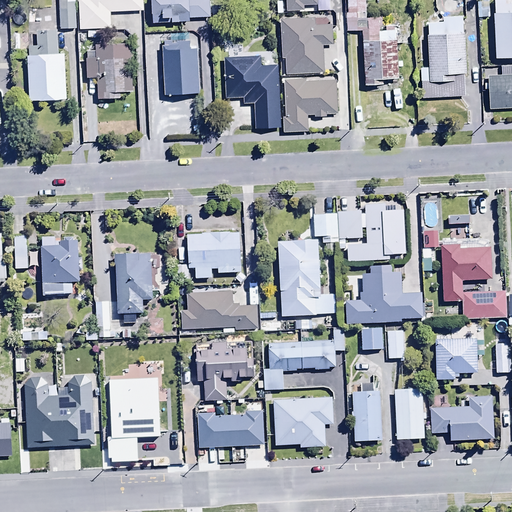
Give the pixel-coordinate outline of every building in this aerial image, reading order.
[(74,0),(58,0),(59,29),(75,29),(74,0)] [(111,29),(110,13),(143,11),(142,0),(77,0),(78,30),(111,29)] [(190,19),(209,19),(209,2),(214,2),(214,0),(150,0),(151,22),(190,22),(190,19)] [(285,0),(286,11),(300,11),(300,13),(304,13),(304,6),(317,6),(316,0),(285,0)] [(346,33),(361,32),(365,86),(382,85),(382,80),(399,79),(395,25),(383,25),(382,19),(365,20),(364,0),(345,0),(347,14),(345,14),(346,33)] [(489,18),(487,0),(480,0),(481,18),(489,18)] [(511,0),(493,0),(494,13),(492,13),(495,58),(511,56),(511,0)] [(211,6),(211,19),(222,18),(222,6),(211,6)] [(465,97),(463,17),(441,18),(441,22),(427,23),(428,67),(419,67),(419,82),(421,82),(422,99),(465,97)] [(284,58),(284,74),(324,73),(323,45),(332,45),(332,25),(314,25),(314,19),(280,19),(280,58),(284,58)] [(64,99),(63,53),(57,53),(57,30),(36,31),(36,47),(28,47),(28,100),(64,99)] [(163,44),(161,44),(163,93),(199,92),(197,44),(189,44),(189,35),(169,35),(169,40),(163,40),(163,44)] [(95,51),(86,51),(86,77),(97,77),(97,98),(116,98),(116,92),(133,92),(133,46),(125,46),(125,43),(95,43),(95,51)] [(260,57),(224,58),(225,98),(242,97),(243,105),(254,104),(254,129),(280,128),(279,66),(260,66),(260,57)] [(511,65),(500,67),(501,75),(488,76),(490,110),(511,108),(511,65)] [(335,78),(283,80),(284,117),(282,117),(282,133),(307,133),(307,115),(314,115),(314,117),(325,117),(325,113),(336,113),(335,78)] [(338,213),(339,240),(339,242),(339,250),(345,250),(344,240),(361,239),(360,228),(365,228),(365,244),(346,245),(347,263),(389,261),(388,257),(405,256),(403,210),(394,211),(394,207),(384,208),(384,205),(363,206),(364,216),(361,216),(360,212),(338,213)] [(339,242),(339,240),(338,213),(313,214),(314,238),(322,238),(322,244),(325,243),(325,252),(335,252),(334,243),(339,242)] [(239,233),(186,235),(188,268),(195,268),(195,279),(212,279),(211,269),(217,269),(217,273),(241,272),(239,233)] [(26,237),(13,238),(14,271),(27,271),(26,237)] [(55,239),(41,239),(43,296),(72,296),(72,282),(79,281),(78,240),(72,240),(72,237),(62,238),(62,242),(55,242),(55,239)] [(317,240),(277,242),(280,318),(315,317),(314,299),(320,299),(319,262),(318,262),(317,240)] [(486,240),(440,241),(442,302),(461,302),(461,321),(506,319),(505,293),(462,295),(461,281),(491,280),(489,247),(486,247),(486,240)] [(151,253),(115,255),(117,315),(142,314),(141,300),(153,300),(151,253)] [(345,303),(346,324),(401,323),(400,319),(424,318),(424,305),(421,305),(421,293),(402,294),(401,273),(391,273),(391,265),(370,266),(370,274),(362,274),(362,294),(359,294),(359,302),(345,303)] [(231,292),(186,294),(186,311),(180,311),(180,330),(235,328),(235,333),(259,332),(258,306),(239,307),(239,305),(232,305),(231,292)] [(109,332),(108,302),(95,302),(95,332),(84,332),(84,341),(96,341),(96,338),(114,338),(114,332),(109,332)] [(382,329),(361,329),(361,351),(382,351),(382,329)] [(332,330),(332,342),(267,343),(268,370),(263,370),(263,391),(283,391),(282,373),(296,373),(296,369),(314,369),(314,371),(329,371),(329,368),(335,368),(334,352),(343,352),(343,330),(332,330)] [(402,331),(386,332),(387,359),(403,358),(402,331)] [(22,333),(22,342),(46,342),(46,333),(22,333)] [(476,338),(435,339),(436,380),(454,380),(454,378),(459,378),(459,373),(477,372),(476,338)] [(176,375),(175,339),(144,340),(144,366),(149,366),(149,376),(176,375)] [(14,341),(6,341),(7,357),(14,356),(14,341)] [(211,350),(195,351),(197,382),(202,382),(203,402),(227,401),(225,378),(230,377),(230,382),(239,382),(239,379),(252,378),(252,360),(246,360),(246,349),(230,350),(229,343),(210,344),(211,350)] [(506,345),(495,345),(496,375),(507,375),(506,345)] [(23,359),(14,360),(14,373),(24,373),(23,359)] [(12,373),(0,373),(0,405),(14,405),(12,373)] [(24,387),(27,449),(94,447),(92,396),(96,396),(95,375),(61,376),(62,381),(57,381),(58,396),(47,396),(47,378),(31,379),(24,387)] [(169,448),(168,399),(161,399),(161,394),(141,394),(141,384),(119,384),(119,398),(122,397),(123,420),(131,420),(131,442),(133,442),(133,449),(169,448)] [(352,392),(353,413),(351,413),(351,418),(353,418),(354,443),(382,442),(380,391),(372,392),(372,384),(360,384),(360,392),(352,392)] [(421,389),(394,390),(396,440),(422,439),(421,389)] [(493,439),(491,398),(469,400),(469,407),(429,409),(430,434),(448,433),(449,441),(493,439)] [(331,399),(270,400),(270,406),(273,405),(274,446),(299,446),(299,449),(324,448),(323,426),(332,425),(331,399)] [(0,457),(11,457),(9,423),(8,419),(0,419),(0,457)]
